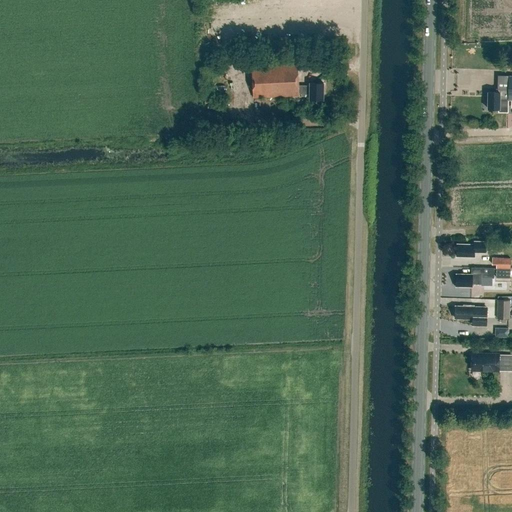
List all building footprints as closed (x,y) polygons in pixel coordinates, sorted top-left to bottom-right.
[(299,85),(298,62),(252,64),(253,97),(299,95),(299,94),(310,94),(310,99),(323,99),(323,82),(310,82),(310,85),(299,85)] [(511,98),(511,74),(509,75),(509,88),(498,88),(498,92),(488,91),(488,108),(499,108),(499,111),(508,111),(508,99),(511,98)] [(485,252),(485,241),(474,241),(474,244),(457,244),(456,256),(474,256),(474,252),(485,252)] [(495,266),(509,266),(510,258),(491,257),(491,263),(496,264),(495,266)] [(509,266),(495,266),(495,277),(509,277),(510,268),(509,268),(509,266)] [(494,277),(495,268),(472,267),(472,274),(457,273),(456,286),(473,286),(473,283),(481,283),(484,283),(484,285),(493,285),(493,277),(494,277)] [(508,318),(509,299),(497,299),(496,318),(508,318)] [(474,307),(474,305),(463,305),(463,306),(456,306),(455,318),(473,318),(473,324),(486,325),(487,307),(474,307)] [(491,336),(505,336),(505,327),(491,327),(491,336)] [(498,371),(499,354),(472,353),(471,370),(498,371)]
